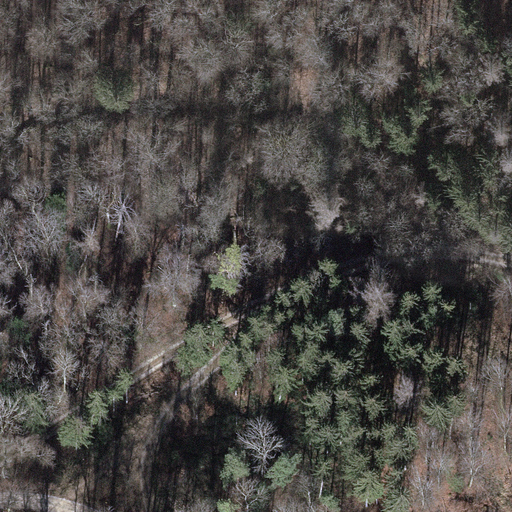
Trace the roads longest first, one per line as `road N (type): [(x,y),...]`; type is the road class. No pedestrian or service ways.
road 1 (track): [(0,466),(304,276),(473,240),(511,252)]
road 2 (track): [(144,511),(143,483),(159,427),(259,311)]
road 3 (track): [(0,368),(141,382)]
